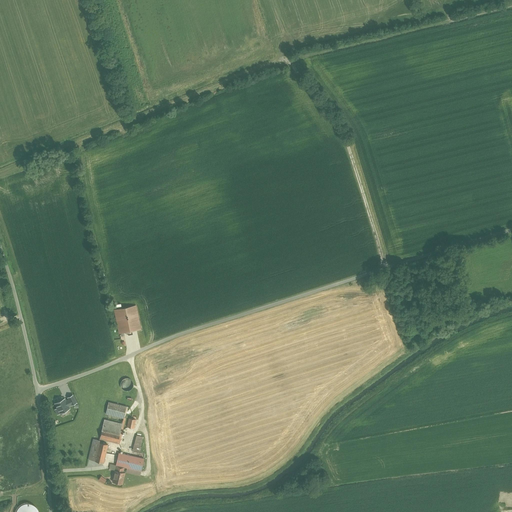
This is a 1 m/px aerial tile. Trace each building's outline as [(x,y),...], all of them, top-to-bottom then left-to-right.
[(135,305),(115,309),(120,333),(140,328),(135,305)] [(133,387),(133,384),(133,382),(131,380),(129,378),(127,378),(124,378),(122,380),(121,382),(121,384),(121,387),(122,389),(125,390),(127,391),(129,390),(132,389),(133,387)] [(66,401),(64,398),(55,403),(58,408),(55,409),(57,414),(69,408),(68,405),(72,404),(69,399),(66,401)] [(127,407),(109,402),(106,414),(124,418),(127,407)] [(135,419),(129,418),(127,427),(134,428),(135,419)] [(122,424),(104,419),(102,429),(120,434),(122,424)] [(120,434),(102,429),(100,437),(118,442),(120,434)] [(108,444),(99,442),(100,440),(93,439),(88,459),(103,463),(108,444)] [(139,457),(119,453),(116,465),(124,467),(136,469),(139,457)] [(115,470),(113,481),(122,484),(125,472),(123,472),(115,470)] [(97,479),(102,483),(105,480),(100,475),(97,479)] [(12,511),(36,511),(25,500),(12,511)]
